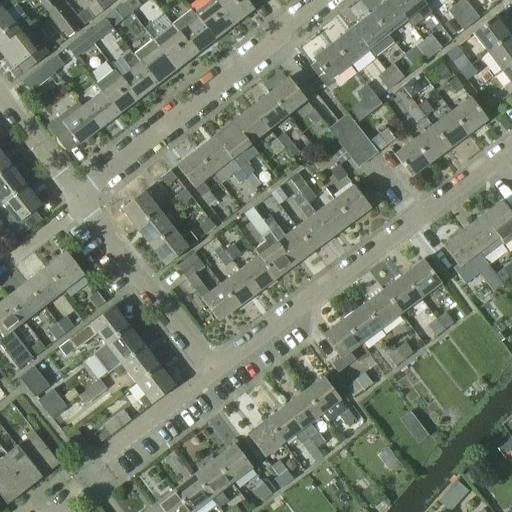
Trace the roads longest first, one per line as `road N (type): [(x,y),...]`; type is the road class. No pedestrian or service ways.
road 1 (residential): [(212,373),(511,151)]
road 2 (residential): [(77,198),(316,0)]
road 3 (residential): [(212,373),(77,198)]
road 4 (residential): [(102,455),(212,373)]
road 5 (residential): [(77,198),(0,97)]
